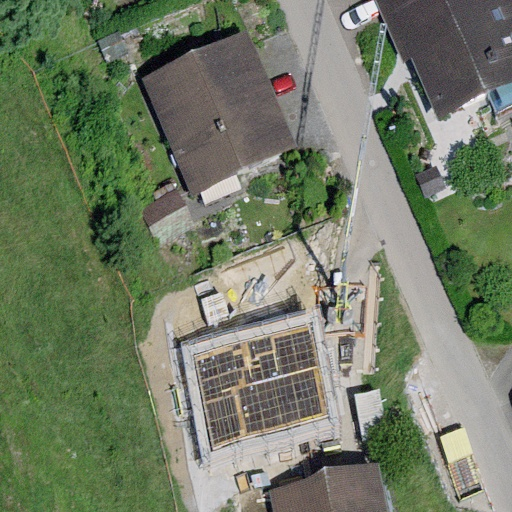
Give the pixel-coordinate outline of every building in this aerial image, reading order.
[(511,0),(401,0),(385,7),(437,128),(511,95),(511,0)] [(298,155),(249,42),(145,87),(193,199),(298,155)] [(440,174),(421,181),(429,202),(449,194),(440,174)] [(178,195),(143,211),(158,245),(193,229),(178,195)] [(324,364),(297,375),(304,423),(335,417),(324,364)] [(289,401),(257,409),(264,440),(297,432),(289,401)] [(390,511),(385,481),(273,500),(274,511),(390,511)]
